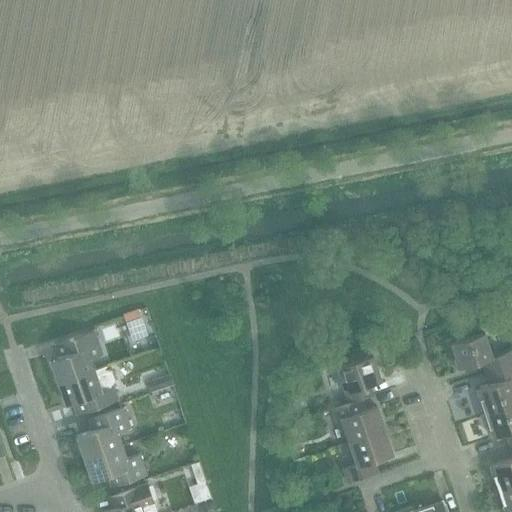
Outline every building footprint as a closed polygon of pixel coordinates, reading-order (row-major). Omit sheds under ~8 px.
[(125,313),(133,337),(146,333),(143,326),(151,323),(145,306),(125,313)] [(57,382),(93,370),(89,358),(101,353),(93,330),(55,343),(59,356),(49,359),(57,382)] [(486,372),(511,363),(511,351),(511,350),(492,356),(484,331),(449,343),(458,368),(482,360),(486,372)] [(348,402),(362,398),(373,394),(370,383),(380,379),(373,355),(337,367),(348,402)] [(155,363),(143,368),(147,378),(159,374),(155,363)] [(485,413),(511,404),(511,381),(511,378),(511,377),(511,363),(486,372),(490,384),(477,388),(485,413)] [(93,370),(57,382),(65,405),(75,401),(79,413),(117,399),(113,387),(110,388),(109,385),(114,380),(110,370),(103,369),(102,366),(93,370)] [(349,441),(385,429),(377,405),(366,409),(362,398),(348,402),(332,407),(336,420),(342,419),(349,441)] [(510,445),(511,444),(511,404),(485,413),(493,437),(506,433),(510,445)] [(83,458),(121,445),(116,432),(129,427),(122,406),(87,418),(91,430),(75,435),(83,458)] [(385,429),(349,441),(356,464),(344,468),(348,480),(378,470),(375,459),(393,453),(385,429)] [(498,489),(511,484),(511,444),(510,445),(511,451),(511,456),(489,464),(498,489)] [(121,445),(83,458),(91,480),(106,475),(110,486),(145,474),(138,453),(125,458),(121,445)] [(200,445),(185,449),(188,461),(203,457),(200,445)] [(101,511),(142,511),(141,507),(153,503),(146,483),(118,493),(122,504),(101,511)] [(511,484),(498,489),(505,511),(509,511),(511,511),(511,484)] [(190,487),(170,494),(174,505),(194,498),(190,487)] [(417,509),(418,511),(459,511),(459,510),(452,511),(446,511),(442,501),(417,509)]
